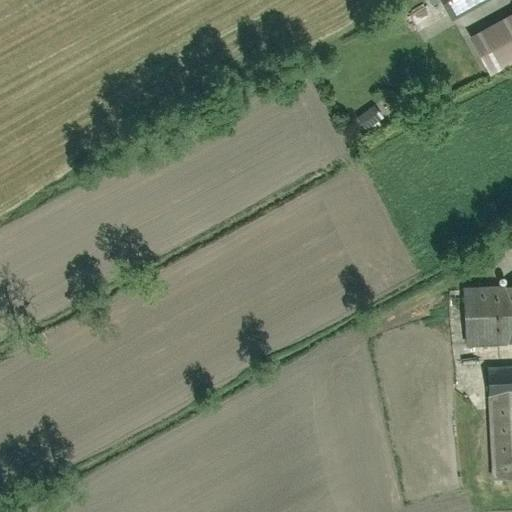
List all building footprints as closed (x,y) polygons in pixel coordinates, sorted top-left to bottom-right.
[(438,0),(454,28),(501,0),(438,0)] [(511,15),(469,39),(491,80),(511,68),(511,15)] [(511,285),(467,287),(470,344),(511,342),(511,285)] [(511,365),(491,366),(492,396),(511,395),(511,365)] [(511,476),(511,395),(492,396),(496,477),(511,476)]
